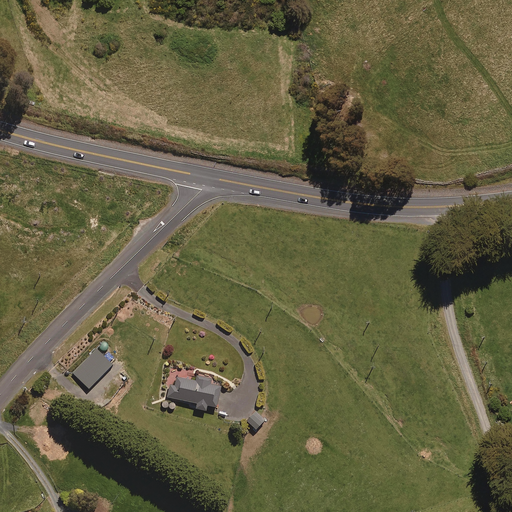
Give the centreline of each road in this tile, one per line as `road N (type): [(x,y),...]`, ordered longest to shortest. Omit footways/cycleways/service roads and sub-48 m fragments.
road 1 (residential): [(441,205),(453,333),(510,511)]
road 2 (unclassified): [(0,394),(201,190),(205,176)]
road 3 (secondary): [(441,205),(339,200),(205,176)]
road 4 (secondary): [(205,176),(0,129)]
